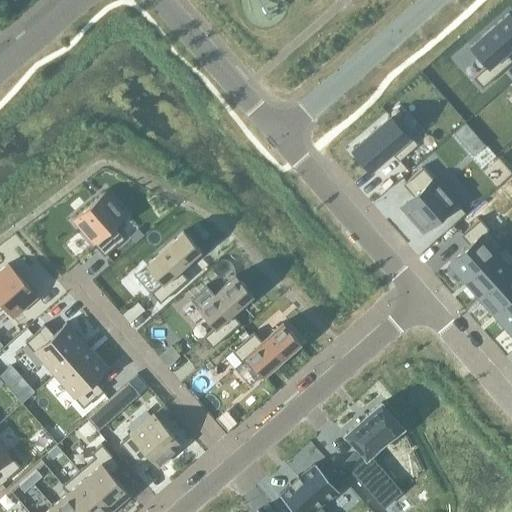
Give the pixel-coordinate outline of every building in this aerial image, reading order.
[(511,16),(509,13),(471,46),(487,65),(473,77),(482,88),(511,62),(511,59),(505,52),(511,45),(511,16)] [(390,117),(352,150),(369,170),(391,152),(399,161),(418,144),(409,134),(407,136),(390,117)] [(414,196),(402,207),(423,231),(456,202),(435,178),(434,179),(425,169),(405,187),(414,196)] [(105,191),(72,220),(102,254),(122,236),(113,227),(126,215),(105,191)] [(469,244),(450,262),(464,279),(502,246),(488,230),(489,229),(480,218),(461,235),(469,244)] [(130,237),(135,242),(143,235),(138,229),(130,237)] [(146,265),(134,275),(150,293),(151,293),(160,303),(188,279),(180,269),(201,251),(184,231),(146,264),(146,265)] [(502,246),(464,279),(479,295),(511,265),(511,264),(509,267),(496,252),(503,246),(502,246)] [(8,264),(0,271),(0,306),(1,305),(13,318),(37,297),(8,264)] [(511,265),(479,295),(493,311),(511,294),(511,265)] [(207,285),(190,300),(214,327),(203,337),(213,347),(241,323),(232,314),(253,295),(236,275),(215,294),(207,285)] [(511,294),(493,311),(507,327),(511,323),(511,294)] [(45,324),(25,342),(54,375),(87,346),(66,323),(53,334),(45,324)] [(254,332),(232,351),(241,362),(234,368),(250,386),(262,375),(263,376),(301,343),(283,323),(262,341),(254,332)] [(87,346),(54,375),(83,408),(103,391),(95,381),(108,370),(87,346)] [(180,356),(172,346),(160,356),(168,365),(180,356)] [(23,379),(10,390),(22,403),(35,392),(23,379)] [(118,412),(108,401),(87,419),(98,430),(118,412)] [(381,403),(346,434),(362,451),(346,465),(383,507),(398,493),(367,457),(402,426),(394,417),(397,414),(386,402),(383,404),(382,403),(381,403)] [(154,413),(120,443),(137,463),(147,455),(158,468),(182,446),(154,413)] [(0,443),(0,480),(19,465),(0,443)] [(95,457),(79,470),(112,508),(129,493),(112,474),(121,465),(102,443),(91,453),(95,457)] [(60,449),(51,457),(56,463),(66,455),(60,449)] [(315,464),(279,495),(293,511),(324,511),(320,507),(339,491),(315,464)] [(37,470),(28,478),(33,484),(42,476),(37,470)] [(79,470),(62,485),(86,511),(107,511),(112,508),(79,470)] [(28,478),(19,485),(24,492),(33,484),(28,478)] [(67,492),(52,505),(57,511),(86,511),(62,485),(67,492)]
